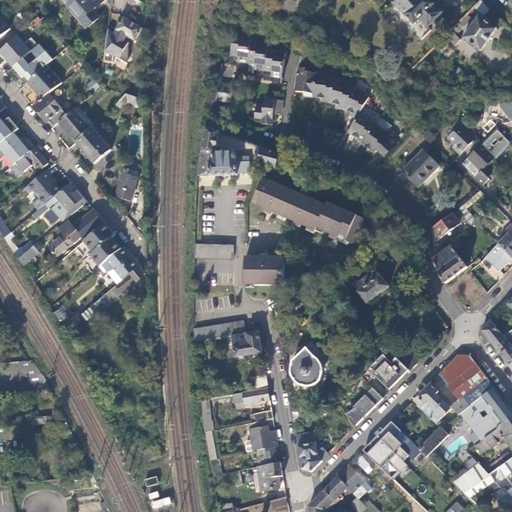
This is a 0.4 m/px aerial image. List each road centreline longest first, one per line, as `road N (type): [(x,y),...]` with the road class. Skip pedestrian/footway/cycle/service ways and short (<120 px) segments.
road 1 (residential): [(465,334),(434,291),(409,214),(373,179),(282,141),(289,98)]
road 2 (residential): [(299,503),(465,334)]
road 3 (residential): [(0,82),(138,251)]
road 4 (residential): [(299,503),(268,335)]
